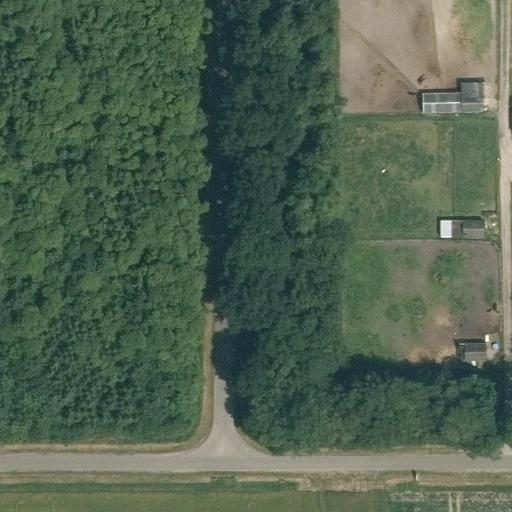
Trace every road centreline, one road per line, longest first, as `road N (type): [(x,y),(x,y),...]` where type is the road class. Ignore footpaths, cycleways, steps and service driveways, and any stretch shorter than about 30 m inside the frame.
road 1 (unclassified): [(222,464),(223,0)]
road 2 (unclassified): [(511,462),(222,464)]
road 3 (unclassified): [(0,463),(222,464)]
